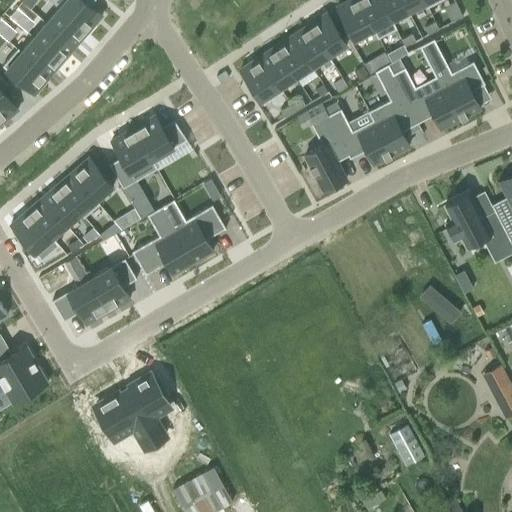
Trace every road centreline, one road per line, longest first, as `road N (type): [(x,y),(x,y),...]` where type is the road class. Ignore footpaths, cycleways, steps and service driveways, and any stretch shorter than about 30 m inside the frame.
road 1 (residential): [(0,249),(58,343),(76,357),(99,356),(293,237)]
road 2 (residential): [(146,7),(293,237)]
road 3 (residential): [(293,237),(405,174),(511,131)]
road 4 (residential): [(146,7),(69,96),(0,156)]
